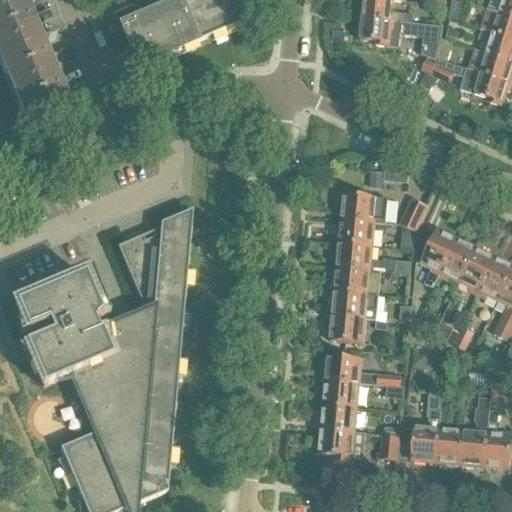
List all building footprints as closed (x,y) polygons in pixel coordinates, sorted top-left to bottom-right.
[(42,47),(53,42),(55,41),(55,39),(56,38),(56,37),(57,36),(56,35),(56,33),(55,32),(54,31),(53,30),(52,30),(51,29),(49,29),(48,30),(44,21),(33,26),(21,0),(0,0),(0,67),(24,124),(66,106),(42,47)] [(118,30),(121,28),(138,69),(254,20),(246,0),(185,0),(141,19),(136,8),(116,17),(113,18),(118,30)] [(420,0),(421,8),(444,9),(445,1),(432,0),(420,0)] [(511,0),(490,0),(491,1),(502,4),(499,16),(511,19),(511,0)] [(392,4),(364,1),(362,22),(413,28),(413,27),(413,18),(402,17),(391,16),(392,4)] [(455,25),(461,5),(451,3),(448,23),(455,25)] [(511,19),(499,16),(487,12),(481,33),(483,34),(511,42),(511,19)] [(400,40),(424,42),(422,58),(435,65),(436,63),(439,52),(440,42),(442,30),(413,27),(413,28),(362,22),(360,43),(375,44),(374,49),(399,51),(400,40)] [(511,42),(483,34),(481,33),(478,42),(488,45),(485,56),(511,64),(511,42)] [(332,34),(331,47),(343,48),(344,35),(332,34)] [(453,46),(445,43),(440,42),(439,52),(436,63),(446,66),(453,46)] [(473,52),(467,72),(509,85),(511,73),(511,64),(485,56),(483,56),(483,55),(473,52)] [(435,66),(427,62),(421,73),(427,76),(430,77),(435,66)] [(435,65),(435,66),(452,75),(465,80),(467,72),(447,66),(446,66),(436,63),(435,65)] [(435,66),(430,77),(438,81),(447,86),(452,75),(435,66)] [(509,85),(467,72),(465,80),(461,92),(489,100),(488,105),(501,109),(509,85)] [(427,76),(421,88),(429,92),(438,81),(430,77),(427,76)] [(385,183),(406,184),(406,175),(385,174),(385,183)] [(375,228),(385,228),(397,228),(397,227),(387,226),(389,202),(377,202),(377,204),(344,200),(342,224),(375,228)] [(412,204),(400,228),(416,236),(428,211),(412,204)] [(143,309),(146,309),(146,314),(179,316),(188,219),(187,219),(117,249),(143,309)] [(375,228),(342,224),(339,248),(372,251),(375,228)] [(424,288),(433,292),(439,280),(441,280),(459,243),(438,233),(434,242),(422,236),(420,250),(428,254),(423,265),(433,271),(424,288)] [(441,280),(449,284),(451,279),(461,284),(477,252),(459,243),(441,280)] [(382,276),(393,277),(407,278),(408,267),(396,266),(396,263),(383,262),(381,264),(371,263),(372,251),(339,248),(337,272),(382,276)] [(461,284),(471,289),(469,294),(477,298),(495,261),(477,252),(461,284)] [(477,298),(486,303),(489,298),(498,303),(511,274),(511,269),(495,261),(477,298)] [(368,299),(368,298),(380,299),(382,276),(337,272),(335,296),(368,299)] [(507,313),(506,312),(493,339),(508,346),(511,338),(511,274),(498,303),(509,308),(507,313)] [(69,379),(94,437),(60,452),(85,511),(126,511),(167,495),(183,317),(179,316),(146,314),(132,320),(130,315),(117,321),(119,325),(98,334),(94,324),(102,321),(84,278),(15,307),(27,335),(48,327),(52,336),(24,348),(42,390),(69,379)] [(365,324),(377,324),(380,299),(368,298),(368,299),(335,296),(332,320),(365,324)] [(400,310),(398,326),(409,327),(410,327),(410,319),(411,320),(412,311),(400,310)] [(409,327),(408,336),(407,342),(412,343),(418,330),(421,323),(411,320),(410,319),(410,327),(409,327)] [(365,324),(332,320),(330,343),(363,347),(364,333),(387,334),(387,325),(377,324),(365,324)] [(430,334),(418,330),(412,343),(425,346),(430,334)] [(437,345),(451,352),(452,349),(460,353),(468,337),(459,333),(456,340),(442,334),(437,345)] [(359,387),(387,390),(387,391),(399,392),(400,391),(401,380),(360,376),(361,364),(328,361),(326,385),(359,388),(359,387)] [(469,376),(488,378),(489,365),(470,364),(469,376)] [(359,388),(326,385),(323,410),(356,413),(359,388)] [(399,392),(387,391),(385,401),(403,403),(404,391),(400,391),(399,392)] [(428,432),(415,431),(413,463),(436,465),(439,433),(443,396),(428,395),(426,421),(429,423),(428,432)] [(484,469),(489,413),(490,402),(479,402),(478,411),(476,413),(475,425),(477,428),(476,436),(463,435),(460,467),(484,469)] [(356,413),(323,410),(321,434),(354,438),(356,413)] [(498,414),(489,413),(484,469),(508,471),(511,439),(496,438),(498,414)] [(398,442),(399,432),(386,431),(385,440),(398,442)] [(439,433),(436,465),(460,467),(463,435),(439,433)] [(354,438),(321,434),(318,458),(333,459),(332,465),(343,466),(343,460),(351,461),(354,438)] [(385,440),(384,440),(381,463),(397,465),(400,442),(398,442),(385,440)]
